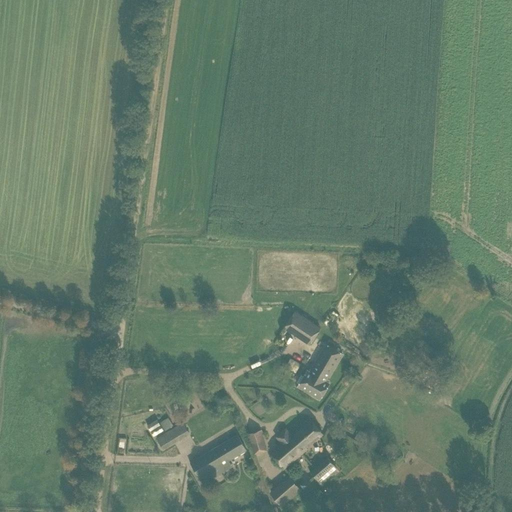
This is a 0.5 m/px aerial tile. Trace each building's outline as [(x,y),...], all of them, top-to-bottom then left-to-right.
[(320,327),(295,311),(286,325),(311,341),(320,327)] [(326,381),(342,354),(326,344),(314,364),(318,366),(313,374),(309,372),(306,378),(303,376),(299,384),(301,385),(300,387),(319,399),(329,383),(326,381)] [(296,372),(301,364),(290,358),(286,366),(296,372)] [(160,422),(165,430),(173,425),(167,417),(160,422)] [(271,453),(284,468),(307,449),(306,447),(322,433),(311,420),(293,435),(285,427),(275,437),(282,445),(271,453)] [(157,439),(163,449),(180,438),(174,428),(157,439)] [(249,434),(255,453),(266,450),(260,430),(249,434)] [(232,466),(228,460),(246,449),(237,435),(190,463),(203,484),(232,466)] [(327,457),(310,471),(322,485),(339,470),(327,457)] [(271,493),(282,505),(300,490),(289,478),(271,493)]
